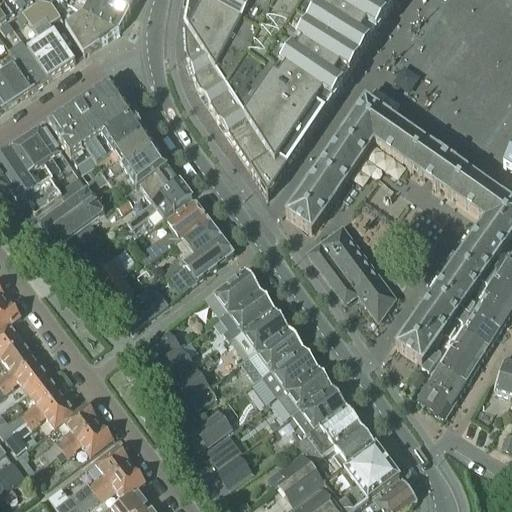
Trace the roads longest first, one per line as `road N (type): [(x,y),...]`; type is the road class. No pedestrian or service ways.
road 1 (tertiary): [(157,46),(167,110),(194,156),(356,374)]
road 2 (residential): [(0,141),(122,53),(157,46)]
road 3 (residential): [(89,381),(188,511)]
road 4 (residential): [(0,265),(89,381)]
road 5 (residential): [(447,442),(511,336)]
